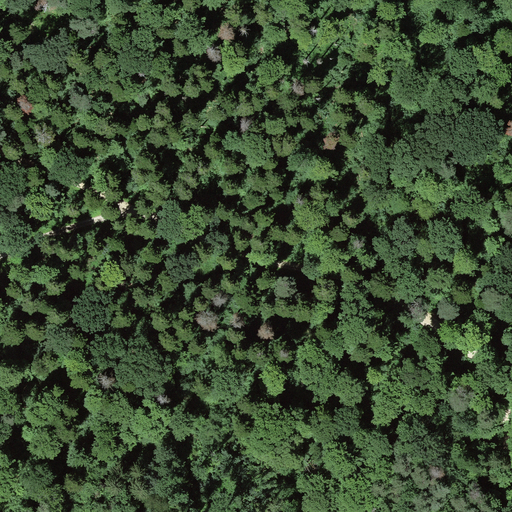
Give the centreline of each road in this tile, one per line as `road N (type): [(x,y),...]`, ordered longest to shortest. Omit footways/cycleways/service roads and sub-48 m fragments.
road 1 (track): [(511,483),(503,477),(499,388),(423,317),(365,285),(260,262),(0,152)]
road 2 (track): [(0,256),(138,211)]
